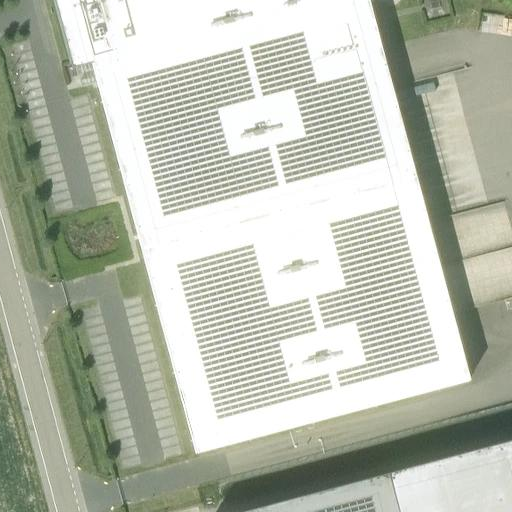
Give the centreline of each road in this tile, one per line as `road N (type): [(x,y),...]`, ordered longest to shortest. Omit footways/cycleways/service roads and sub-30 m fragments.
road 1 (unknown): [(14,305),(88,286),(108,293),(155,485)]
road 2 (unclassified): [(69,511),(0,253)]
road 3 (unknown): [(34,8),(87,202)]
